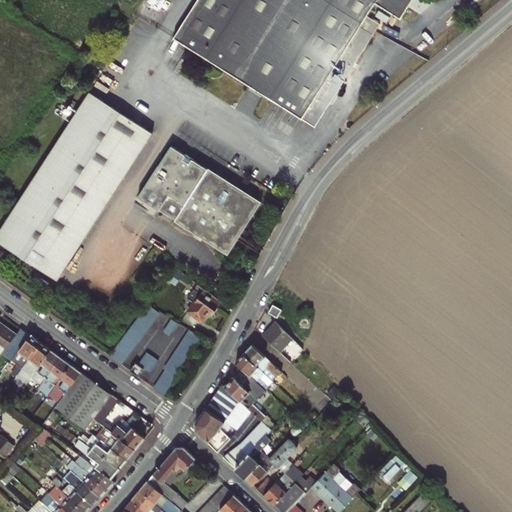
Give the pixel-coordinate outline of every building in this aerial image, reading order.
[(389,13),(397,18),(408,0),(195,0),(172,36),(312,124),(378,23),(365,14),(367,11),(384,21),(389,13)] [(407,21),(433,1),(431,0),(411,0),(400,17),(407,21)] [(149,131),(86,92),(0,229),(0,244),(57,280),(149,131)] [(182,153),(169,145),(157,165),(156,164),(136,197),(158,210),(159,209),(227,251),(258,199),(190,158),(191,157),(183,152),(182,153)] [(175,269),(168,278),(174,282),(181,273),(175,269)] [(222,303),(201,288),(199,291),(197,288),(189,299),(195,304),(190,311),(203,321),(210,311),(214,313),(222,303)] [(280,310),(271,304),(266,313),(276,318),(280,310)] [(148,305),(109,356),(120,364),(159,312),(148,305)] [(298,329),(306,330),(308,330),(309,329),(312,311),(312,310),(311,309),(310,309),(300,313),(298,314),(297,316),(296,326),(296,328),(298,329)] [(263,332),(280,351),(295,337),(277,319),(263,332)] [(178,324),(171,320),(163,330),(170,335),(178,324)] [(0,346),(5,350),(7,347),(16,335),(0,322),(0,346)] [(16,335),(7,347),(17,354),(30,336),(20,328),(16,335)] [(202,339),(190,331),(164,370),(166,371),(154,389),(164,397),(202,339)] [(16,378),(22,370),(41,344),(30,336),(17,354),(11,362),(4,372),(15,380),(16,378)] [(41,344),(22,370),(16,378),(26,386),(30,379),(51,351),(41,344)] [(304,346),(297,344),(294,353),(300,356),(304,346)] [(252,346),(243,355),(271,381),(280,372),(252,346)] [(51,351),(30,379),(40,386),(61,358),(51,351)] [(146,354),(138,365),(143,369),(149,373),(157,362),(146,354)] [(271,381),(243,355),(235,363),(265,391),(269,387),(267,386),(271,381)] [(48,397),(50,394),(71,366),(61,358),(40,386),(38,390),(48,397)] [(135,363),(129,371),(138,377),(143,369),(138,365),(135,363)] [(71,366),(50,394),(61,401),(81,373),(71,366)] [(271,430),(275,426),(253,405),(258,401),(244,388),(250,381),(240,371),(225,387),(240,401),(250,410),(262,422),(271,430)] [(81,373),(61,401),(55,408),(86,430),(93,420),(111,395),(81,373)] [(223,385),(205,410),(224,422),(240,401),(225,387),(223,385)] [(93,420),(98,423),(102,418),(104,419),(108,413),(110,414),(119,401),(111,395),(93,420)] [(250,410),(240,401),(224,422),(233,428),(234,429),(250,410)] [(195,423),(196,432),(208,443),(221,428),(224,422),(205,410),(195,423)] [(86,430),(90,434),(98,423),(93,420),(86,430)] [(106,426),(104,428),(134,450),(145,438),(121,420),(117,426),(115,424),(110,429),(106,426)] [(271,430),(262,422),(243,443),(223,457),(235,468),(271,430)] [(246,478),(267,456),(261,450),(280,430),(275,426),(271,430),(235,468),(246,478)] [(134,450),(104,428),(103,427),(96,438),(100,441),(104,444),(126,460),(134,450)] [(228,434),(231,437),(237,431),(234,429),(233,428),(228,434)] [(13,444),(0,434),(0,453),(4,456),(13,444)] [(246,478),(253,485),(274,464),(277,467),(282,462),(297,447),(288,439),(270,459),(267,456),(246,478)] [(118,470),(90,449),(78,440),(73,445),(93,459),(90,464),(110,479),(118,470)] [(94,442),(90,449),(118,470),(126,460),(104,444),(102,448),(97,444),(94,442)] [(170,473),(174,468),(177,471),(181,467),(185,470),(194,459),(183,448),(176,448),(147,481),(175,505),(182,511),(189,504),(163,481),(170,473)] [(397,453),(382,471),(391,479),(407,461),(397,453)] [(81,466),(86,461),(77,454),(73,459),(81,466)] [(177,471),(174,468),(170,473),(179,481),(197,462),(194,459),(185,470),(181,467),(177,471)] [(300,463),(297,460),(292,465),(295,468),(300,463)] [(4,469),(8,473),(16,465),(11,461),(4,469)] [(289,468),(282,462),(277,467),(284,473),(289,468)] [(115,482),(110,479),(90,464),(89,463),(84,468),(108,490),(115,482)] [(74,473),(71,471),(68,468),(64,464),(59,469),(70,478),(74,473)] [(108,490),(84,468),(77,476),(100,498),(108,490)] [(284,473),(274,484),(263,495),(274,505),(287,492),(282,487),(290,479),(295,474),(289,468),(284,473)] [(0,473),(0,479),(2,481),(9,474),(8,473),(4,469),(0,473)] [(407,488),(419,475),(412,469),(400,482),(407,488)] [(325,472),(313,485),(321,493),(320,494),(338,511),(352,498),(333,479),(332,480),(325,472)] [(77,476),(69,484),(92,506),(100,498),(77,476)] [(263,495),(274,484),(267,477),(256,488),(263,495)] [(311,487),(300,477),(296,483),(306,492),(311,487)] [(52,483),(57,487),(58,488),(61,484),(56,479),(52,483)] [(282,487),(287,492),(295,483),(290,479),(282,487)] [(175,505),(147,481),(139,491),(162,510),(166,505),(172,510),(175,505)] [(287,492),(274,505),(281,511),(286,511),(294,504),(306,492),(296,483),(295,483),(287,492)] [(86,511),(92,506),(69,484),(62,492),(83,511),(86,511)] [(68,511),(83,511),(62,492),(58,488),(57,487),(50,495),(55,499),(68,511)] [(224,487),(199,511),(217,511),(220,510),(233,496),(224,487)] [(139,491),(131,500),(144,511),(147,511),(150,509),(153,511),(164,511),(162,510),(139,491)] [(423,493),(404,511),(418,511),(430,500),(423,493)] [(233,496),(220,510),(222,511),(234,511),(242,504),(233,496)] [(68,511),(55,499),(46,509),(49,511),(68,511)] [(144,511),(131,500),(123,509),(126,511),(144,511)] [(24,511),(13,502),(11,504),(18,511),(24,511)]
